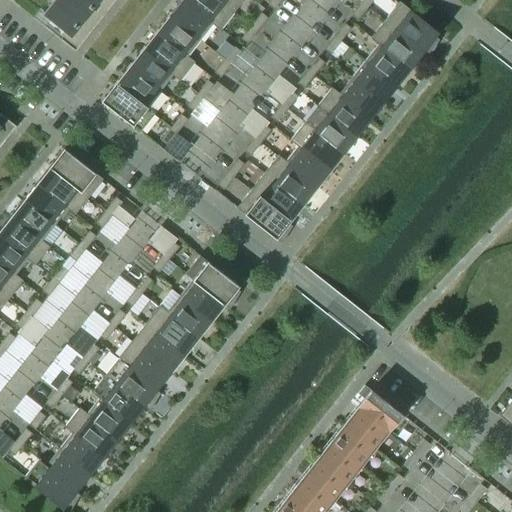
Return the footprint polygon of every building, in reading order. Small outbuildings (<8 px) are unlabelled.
[(75,51),(114,0),(57,0),(46,15),(50,19),(44,27),(75,51)] [(220,29),(182,0),(180,0),(168,16),(199,40),(212,24),(219,30),(220,29)] [(233,12),(217,0),(182,0),(220,29),(233,12)] [(243,0),(217,0),(233,12),(243,0)] [(273,10),(280,0),(270,0),(267,5),(273,10)] [(365,9),(372,0),(362,0),(359,4),(365,9)] [(437,34),(405,9),(398,3),(384,21),(428,56),(435,45),(430,42),(437,34)] [(357,20),(365,9),(359,4),(350,15),(357,20)] [(257,31),(267,18),(261,13),(251,26),(257,31)] [(199,40),(168,16),(154,33),(193,63),(194,62),(186,56),(199,40)] [(428,56),(384,21),(370,38),(409,69),(422,53),(428,57),(428,56)] [(340,41),(350,29),(344,24),(334,36),(340,41)] [(247,43),(257,31),(251,26),(240,39),(247,43)] [(193,63),(154,33),(141,50),(180,80),(193,63)] [(330,54),(340,41),(334,36),(324,49),(330,54)] [(409,69),(370,38),(370,39),(377,45),(365,61),(396,86),(409,69)] [(230,65),(240,52),(234,47),(224,60),(230,65)] [(180,80),(141,50),(128,66),(159,91),(172,75),(179,81),(180,80)] [(313,75),(323,62),(317,58),(307,70),(313,75)] [(220,77),(230,65),(224,60),(214,73),(220,77)] [(396,86),(365,61),(351,78),(383,103),(396,86)] [(159,91),(128,66),(114,83),(153,114),(154,113),(146,107),(159,91)] [(303,88),(313,75),(307,70),(297,83),(303,88)] [(383,103),(351,78),(338,94),(331,88),(330,89),(369,119),(383,103)] [(203,98),(213,86),(207,81),(197,94),(203,98)] [(153,114),(114,83),(100,101),(139,132),(153,114)] [(369,119),(330,89),(317,106),(356,136),(369,119)] [(286,109),(296,96),(290,92),(280,104),(286,109)] [(193,111),(203,98),(197,94),(187,106),(193,111)] [(276,122),(286,109),(280,104),(270,117),(276,122)] [(356,136),(317,106),(303,123),(342,153),(356,136)] [(0,145),(15,127),(0,114),(0,145)] [(177,132),(187,120),(180,115),(170,128),(177,132)] [(342,153),(303,123),(290,139),(329,170),(342,153)] [(260,143),(270,130),(264,125),(253,138),(260,143)] [(166,145),(177,132),(170,128),(160,140),(166,145)] [(250,156),(260,143),(253,138),(243,151),(250,156)] [(329,170),(290,139),(289,140),(297,146),(285,162),(277,156),(316,187),(329,170)] [(102,179),(63,148),(49,166),(88,197),(102,179)] [(316,187),(277,156),(263,173),(302,204),(316,187)] [(233,177),(243,164),(237,159),(227,172),(233,177)] [(88,197),(49,166),(36,183),(75,214),(88,197)] [(223,190),(233,177),(227,172),(217,185),(223,190)] [(302,204),(263,173),(250,190),(289,221),(302,204)] [(75,214),(36,183),(22,200),(54,225),(66,209),(74,215),(75,214)] [(289,221),(250,190),(236,208),(281,244),(288,232),(283,229),(289,221)] [(111,215),(121,202),(115,198),(105,210),(111,215)] [(54,225),(22,200),(9,217),(48,248),(49,247),(41,241),(54,225)] [(101,228),(111,215),(105,210),(95,223),(101,228)] [(48,248),(9,217),(0,228),(0,237),(27,258),(26,260),(34,266),(48,248)] [(85,249),(95,236),(89,231),(78,244),(85,249)] [(27,258),(0,237),(0,264),(13,275),(14,275),(26,260),(27,258)] [(168,260),(178,247),(172,242),(162,255),(168,260)] [(75,262),(85,249),(78,244),(68,257),(75,262)] [(158,272),(168,260),(162,255),(152,268),(158,272)] [(238,286),(206,261),(199,255),(185,273),(229,308),(236,298),(231,294),(238,286)] [(13,275),(0,264),(0,292),(8,299),(22,281),(14,275),(13,275)] [(58,283),(68,270),(62,265),(52,278),(58,283)] [(229,308),(185,273),(184,274),(192,280),(179,296),(211,321),(223,305),(229,309),(229,308)] [(141,294),(151,281),(145,276),(135,289),(141,294)] [(48,296),(58,283),(52,278),(42,291),(48,296)] [(131,306),(141,294),(135,289),(125,301),(131,306)] [(211,321),(179,296),(166,312),(159,306),(158,307),(197,338),(211,321)] [(31,317),(41,304),(35,299),(25,312),(31,317)] [(197,338),(158,307),(145,324),(184,355),(197,338)] [(114,327),(124,315),(118,310),(108,323),(114,327)] [(21,330),(31,317),(25,312),(15,325),(21,330)] [(104,340),(114,327),(108,323),(98,335),(104,340)] [(184,355),(145,324),(131,341),(170,372),(184,355)] [(0,347),(4,351),(14,338),(8,333),(0,343),(0,347)] [(170,372),(131,341),(118,358),(157,389),(170,372)] [(88,361),(98,349),(91,344),(81,356),(88,361)] [(78,374),(88,361),(81,356),(71,369),(78,374)] [(157,389),(118,358),(105,375),(143,405),(143,406),(149,411),(156,399),(151,396),(157,389)] [(143,405),(105,375),(91,392),(130,423),(143,406),(143,405)] [(61,395),(71,383),(65,378),(55,390),(61,395)] [(401,415),(364,385),(357,394),(363,399),(356,408),(387,433),(401,415)] [(51,408),(61,395),(55,390),(45,403),(51,408)] [(130,423),(91,392),(91,393),(98,399),(86,414),(79,408),(78,409),(117,440),(130,423)] [(511,397),(498,414),(511,425),(511,397)] [(387,433),(356,408),(342,425),(374,450),(387,433)] [(117,440),(78,409),(64,426),(103,456),(117,440)] [(34,429),(44,417),(38,412),(28,424),(34,429)] [(374,450),(342,425),(329,442),(360,467),(374,450)] [(103,456),(64,426),(64,427),(71,433),(59,449),(90,473),(103,456)] [(22,444),(31,433),(25,429),(16,439),(22,444)] [(14,455),(22,444),(16,439),(8,450),(14,455)] [(419,457),(429,445),(422,439),(412,452),(419,457)] [(360,467),(329,442),(322,451),(320,450),(316,456),(317,457),(316,459),(347,484),(360,467)] [(90,473),(59,449),(46,465),(38,459),(38,460),(77,490),(90,473)] [(409,470),(419,457),(412,452),(402,465),(409,470)] [(347,484),(316,459),(302,476),(334,501),(347,484)] [(77,490),(38,460),(24,477),(67,511),(68,511),(75,501),(71,498),(77,490)] [(392,491),(402,478),(396,473),(385,486),(392,491)] [(324,511),(334,501),(302,476),(295,485),(294,484),(289,490),(291,491),(289,493),(294,497),(313,511),(324,511)] [(476,502),(486,489),(479,484),(469,497),(476,502)] [(382,504),(392,491),(385,486),(375,499),(382,504)] [(313,511),(294,497),(289,493),(276,510),(278,511),(313,511)] [(461,511),(467,511),(476,502),(469,497),(459,510),(461,511)]
